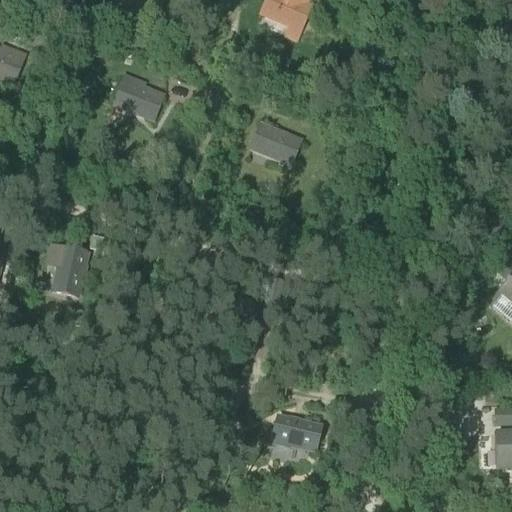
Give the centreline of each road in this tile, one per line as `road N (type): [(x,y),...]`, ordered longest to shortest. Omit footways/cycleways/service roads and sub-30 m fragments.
road 1 (track): [(366,511),(413,0)]
road 2 (track): [(0,188),(387,307)]
road 3 (track): [(193,64),(214,90),(180,244)]
road 4 (track): [(35,511),(69,497),(213,479)]
road 5 (track): [(511,381),(382,361)]
